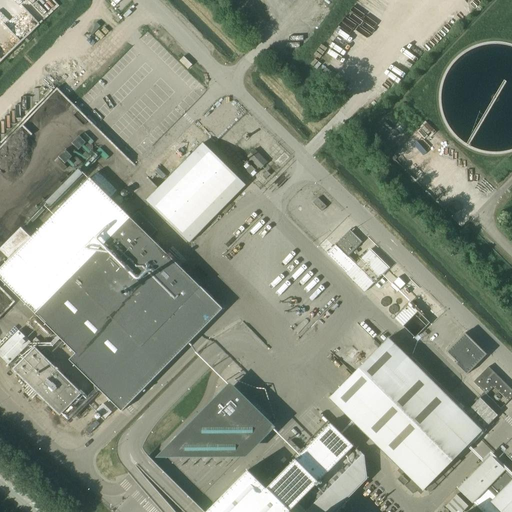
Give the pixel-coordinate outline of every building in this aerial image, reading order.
[(191,241),(199,232),(246,185),(203,143),(159,188),(157,189),(147,200),(189,243),(191,241)] [(247,157),(260,169),(268,162),(255,149),(247,157)] [(0,193),(0,198),(32,228),(37,223),(2,191),(0,193)] [(313,203),(322,211),(327,206),(318,198),(313,203)] [(121,411),(223,308),(151,237),(158,230),(137,210),(35,313),(75,353),(69,360),(121,411)] [(365,241),(352,228),(337,243),(350,256),(365,241)] [(367,291),(374,283),(383,274),(391,267),(372,248),(348,272),(367,291)] [(390,304),(391,303),(391,302),(391,301),(391,300),(390,299),(389,298),(388,298),(387,297),(386,297),(385,297),(384,298),(383,298),(383,299),(382,300),(382,301),(382,302),(382,303),(382,304),(383,304),(383,305),(384,306),(385,306),(386,307),(387,307),(388,306),(389,306),(390,305),(390,304)] [(397,317),(398,318),(405,325),(420,310),(412,302),(397,317)] [(394,314),(395,314),(396,314),(396,313),(397,313),(397,312),(398,312),(398,311),(398,310),(398,309),(398,308),(397,307),(397,306),(396,306),(395,305),(394,305),(393,305),(392,305),(391,306),(390,306),(390,307),(389,307),(389,308),(389,309),(389,310),(389,311),(389,312),(390,312),(390,313),(391,313),(391,314),(392,314),(393,314),(394,314)] [(0,355),(9,364),(31,342),(19,330),(0,349),(0,355)] [(466,375),(487,354),(465,333),(446,352),(457,362),(455,364),(466,375)] [(395,338),(335,398),(384,446),(394,456),(423,485),(428,490),(488,430),(452,395),(431,373),(395,338)] [(35,347),(13,369),(60,416),(82,393),(35,347)] [(508,401),(511,396),(511,389),(489,367),(474,382),(486,394),(493,387),(508,401)] [(207,420),(208,423),(257,423),(257,420),(260,420),(232,392),(204,420),(207,420)] [(333,511),(367,478),(364,455),(354,445),(355,444),(321,410),(320,411),(331,422),(276,477),(265,466),(256,475),(250,468),(205,511),(333,511)] [(511,438),(501,450),(511,460),(511,438)] [(492,455),(468,479),(459,488),(474,503),(499,478),(501,480),(509,472),(492,455)] [(421,488),(423,485),(412,474),(409,477),(405,481),(409,485),(410,484),(418,492),(421,488)] [(507,486),(493,501),(504,511),(511,511),(511,475),(504,483),(507,486)] [(444,507),(452,511),(458,502),(450,497),(444,507)]
